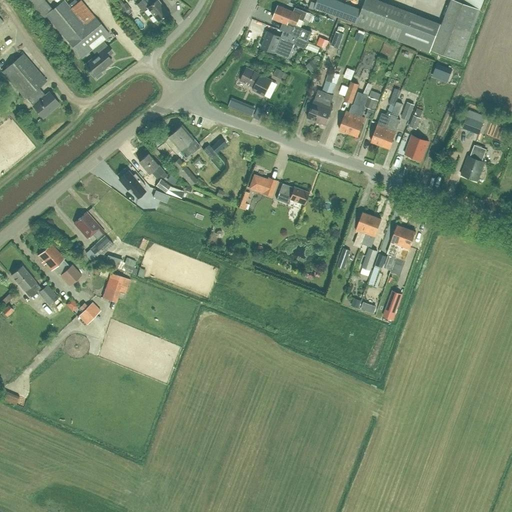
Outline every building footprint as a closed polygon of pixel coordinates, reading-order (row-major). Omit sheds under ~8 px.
[(52,10),(43,0),(26,0),(43,20),(47,17),(78,54),(106,31),(81,1),(71,10),(63,0),(52,10)] [(156,0),(152,3),(149,0),(141,0),(136,4),(142,11),(146,8),(157,21),(168,13),(157,0),(156,0)] [(317,0),(314,8),(431,52),(432,50),(460,61),(479,9),(454,0),(450,0),(441,24),(377,0),(365,0),(362,10),(336,0),(317,0)] [(125,5),(121,1),(118,3),(122,7),(119,9),(126,17),(127,16),(129,18),(133,15),(131,13),(133,12),(127,3),(125,5)] [(292,11),(278,5),(273,19),(287,24),(290,18),(297,21),(295,25),(300,27),(306,12),(295,8),(293,12),(292,12),(292,11)] [(285,32),(291,35),(308,41),(312,32),(295,25),(291,34),(285,32)] [(251,39),(255,30),(250,28),(247,38),(251,39)] [(291,35),(285,32),(282,37),(267,31),(261,47),(274,53),(275,52),(288,57),(294,44),(305,48),(308,41),(291,35)] [(111,52),(103,41),(92,50),(96,55),(84,65),(93,76),(94,76),(96,78),(102,74),(100,71),(112,61),(107,56),(111,52)] [(312,42),(306,48),(313,54),(319,48),(312,42)] [(46,81),(23,54),(1,72),(25,99),(26,98),(33,105),(32,106),(42,118),(59,104),(49,92),(44,95),(38,88),(46,81)] [(260,75),(246,68),(240,81),(254,87),(252,90),(264,96),(272,80),(260,74),(260,75)] [(349,78),(355,75),(351,68),(346,71),(349,78)] [(288,75),(277,69),(273,75),(281,79),(282,78),(285,80),(288,75)] [(457,72),(451,75),(454,82),(460,79),(457,72)] [(332,84),(330,83),(317,121),(326,124),(332,109),(329,108),(332,98),(331,97),(339,74),(335,73),(332,84)] [(308,118),(308,121),(314,124),(316,121),(317,121),(330,83),(326,81),(321,94),(317,92),(313,102),(307,118),(308,118)] [(359,85),(351,82),(344,100),(353,103),(359,85)] [(347,87),(343,85),(339,94),(344,96),(347,87)] [(382,94),(372,90),(366,107),(368,108),(365,117),(372,119),(382,94)] [(349,133),(363,94),(358,92),(354,106),(352,105),(349,112),(346,111),(345,115),(344,114),(339,129),(349,133)] [(368,96),(363,94),(349,133),(358,136),(364,122),(363,122),(365,118),(362,117),(365,106),(364,106),(368,96)] [(398,96),(393,94),(389,104),(394,106),(398,96)] [(232,98),(229,106),(234,108),(238,101),(232,98)] [(395,107),(391,117),(396,119),(401,104),(396,102),(395,107)] [(414,104),(407,102),(401,117),(408,120),(414,104)] [(249,105),(246,113),(251,116),(255,108),(249,105)] [(371,141),(381,145),(391,117),(395,107),(390,105),(386,115),(382,113),(377,127),(371,141)] [(423,111),(416,108),(409,127),(416,129),(423,111)] [(485,116),(469,111),(462,128),(479,134),(485,116)] [(396,119),(391,117),(381,145),(390,148),(395,133),(400,120),(396,119)] [(180,126),(167,137),(175,145),(176,147),(178,148),(179,150),(185,157),(189,154),(190,156),(192,154),(191,153),(200,146),(193,138),(182,126),(180,126)] [(428,141),(413,135),(406,154),(421,160),(428,141)] [(486,149),(474,145),(470,157),(468,156),(461,174),(478,180),(485,162),(482,161),(486,149)] [(157,165),(147,154),(138,162),(148,173),(152,170),(157,176),(159,174),(164,178),(166,176),(162,171),(157,165)] [(171,168),(180,178),(183,175),(189,182),(195,177),(179,158),(173,163),(174,165),(171,168)] [(196,164),(203,170),(207,165),(200,160),(196,164)] [(128,171),(119,179),(127,189),(129,188),(137,197),(145,191),(142,188),(145,185),(135,173),(131,175),(128,171)] [(262,186),(264,175),(255,173),(253,184),(262,186)] [(278,181),(269,178),(263,193),(272,197),(278,181)] [(171,187),(161,179),(153,189),(166,193),(171,187)] [(293,187),(282,183),(276,199),(287,203),(288,199),(304,204),(308,192),(293,186),(293,187)] [(218,189),(215,196),(221,198),(223,192),(218,189)] [(105,233),(86,212),(73,223),(87,238),(92,233),(98,239),(105,233)] [(366,234),(372,216),(363,212),(357,227),(356,231),(359,232),(355,245),(361,247),(365,234),(366,234)] [(372,216),(366,234),(374,238),(382,219),(372,216)] [(388,266),(392,268),(407,228),(398,225),(392,240),(391,244),(387,254),(392,255),(388,266)] [(407,228),(392,268),(396,257),(405,260),(410,247),(416,232),(407,228)] [(114,244),(105,236),(85,254),(94,263),(98,259),(101,262),(106,257),(104,254),(114,244)] [(57,251),(50,244),(37,256),(45,263),(44,264),(51,271),(55,267),(61,274),(60,275),(69,285),(81,275),(72,264),(69,266),(63,259),(64,258),(58,251),(57,251)] [(351,250),(344,248),(337,267),(344,269),(351,250)] [(377,250),(370,248),(361,273),(369,276),(377,250)] [(387,256),(380,253),(369,284),(374,286),(381,267),(383,268),(387,256)] [(123,260),(108,255),(105,264),(120,269),(123,260)] [(137,261),(127,258),(122,269),(132,273),(137,261)] [(11,275),(29,297),(40,288),(22,266),(11,275)] [(399,280),(407,282),(410,270),(401,268),(399,280)] [(131,280),(111,273),(103,298),(116,302),(120,291),(126,293),(131,280)] [(58,297),(47,285),(38,293),(48,305),(58,297)] [(392,290),(382,317),(393,321),(402,294),(392,290)] [(67,300),(71,309),(79,305),(76,297),(67,300)] [(367,301),(365,308),(377,312),(379,306),(367,301)] [(84,311),(79,316),(87,324),(101,310),(93,302),(87,308),(83,303),(80,307),(84,311)] [(20,396),(4,389),(0,397),(17,404),(20,396)]
